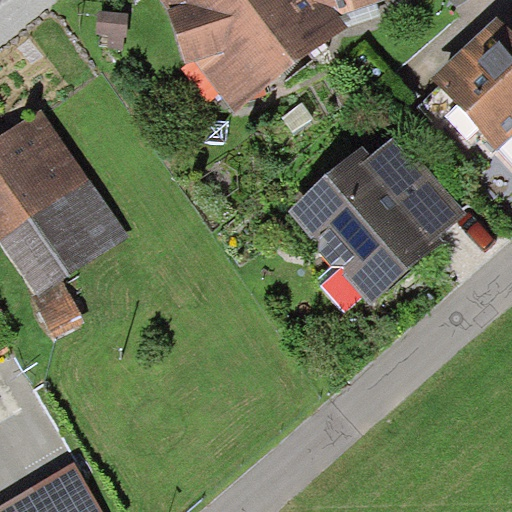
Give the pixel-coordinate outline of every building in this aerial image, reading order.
[(159,0),(177,55),(196,49),(235,102),(348,18),(339,6),(358,0),(159,0)] [(511,36),(494,18),(423,86),(493,160),(511,141),(511,36)] [(35,106),(0,127),(0,242),(33,295),(55,280),(119,241),(35,106)] [(361,138),(290,197),(375,299),(470,220),(394,128),(370,148),(361,138)] [(55,280),(33,295),(20,302),(45,342),(80,320),(55,280)] [(39,511),(27,490),(0,504),(0,511),(39,511)]
